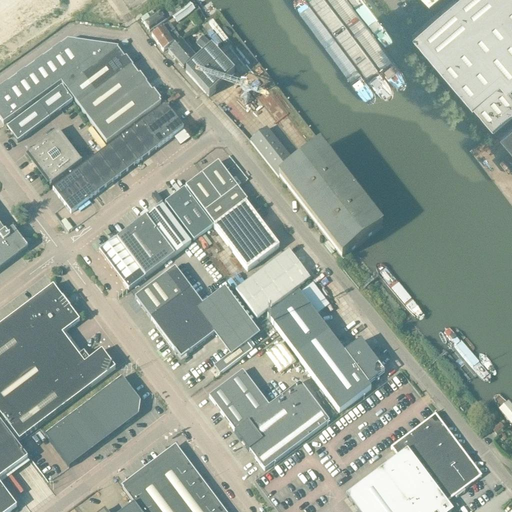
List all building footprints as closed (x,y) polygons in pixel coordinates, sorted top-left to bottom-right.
[(511,0),(449,0),(411,33),(492,129),(511,112),(511,95),(507,89),(511,84),(511,0)] [(177,24),(194,11),(189,5),(172,18),(177,24)] [(174,16),(180,11),(178,7),(171,12),(162,18),(159,13),(155,16),(152,12),(141,20),(143,24),(143,25),(149,33),(174,16)] [(26,10),(18,16),(27,28),(35,22),(26,10)] [(190,21),(196,29),(202,24),(196,16),(190,21)] [(157,45),(174,32),(168,24),(151,36),(157,45)] [(163,53),(180,40),(174,32),(157,45),(163,53)] [(203,49),(209,44),(204,37),(198,42),(203,49)] [(90,64),(92,46),(67,42),(66,46),(62,49),(60,47),(56,50),(73,75),(82,69),(90,64)] [(187,42),(183,46),(180,42),(168,53),(169,54),(168,54),(172,59),(173,58),(175,62),(188,51),(191,48),(187,42)] [(82,69),(73,75),(78,82),(83,78),(117,52),(118,50),(92,46),(90,64),(82,69)] [(65,81),(73,75),(56,50),(51,53),(53,56),(49,59),(65,81)] [(191,67),(185,73),(206,96),(209,98),(234,75),(211,50),(192,67),(191,67)] [(183,70),(195,59),(188,51),(175,62),(183,70)] [(123,61),(117,53),(117,52),(83,78),(96,96),(131,69),(131,70),(133,69),(126,59),(123,61)] [(60,84),(65,81),(49,59),(44,62),(43,59),(38,62),(56,88),(61,85),(60,84)] [(56,88),(38,62),(34,66),(35,68),(31,71),(27,74),(25,72),(20,75),(38,100),(56,88)] [(137,77),(131,70),(131,69),(96,96),(79,108),(91,126),(145,86),(146,85),(139,76),(137,77)] [(30,107),(38,100),(20,75),(16,78),(18,81),(13,84),(30,107)] [(83,78),(78,82),(73,75),(65,81),(60,84),(61,85),(79,108),(96,96),(83,78)] [(21,113),(30,107),(13,84),(9,87),(7,84),(3,88),(9,96),(15,104),(21,113)] [(151,94),(145,86),(91,126),(106,145),(160,105),(159,103),(160,102),(153,92),(151,94)] [(0,102),(9,96),(3,88),(0,89),(0,102)] [(17,144),(72,103),(61,89),(6,130),(17,144)] [(0,115),(15,104),(9,96),(0,102),(0,115)] [(0,121),(3,126),(21,113),(15,104),(0,115),(0,121)] [(147,132),(171,114),(165,106),(141,124),(147,132)] [(156,137),(177,122),(171,114),(147,132),(159,148),(162,145),(156,137)] [(511,120),(498,133),(511,149),(511,120)] [(183,130),(177,122),(156,137),(162,145),(173,137),(183,130)] [(159,148),(147,132),(141,124),(130,132),(148,156),(159,148)] [(183,130),(173,137),(180,146),(189,139),(183,130)] [(292,167),(294,166),(266,131),(250,143),(278,179),(279,179),(341,260),(381,229),(319,148),(292,168),(292,167)] [(50,187),(81,164),(58,132),(26,156),(50,187)] [(138,164),(148,156),(130,132),(120,140),(138,164)] [(127,172),(138,164),(120,140),(109,148),(127,172)] [(116,180),(127,172),(109,148),(98,156),(116,180)] [(105,188),(116,180),(98,156),(87,165),(105,188)] [(221,202),(237,189),(218,164),(201,176),(221,202)] [(94,197),(105,188),(87,165),(76,173),(82,181),(94,197)] [(58,199),(82,181),(76,173),(52,191),(58,199)] [(204,214),(221,202),(201,176),(185,188),(204,214)] [(91,199),(94,197),(82,181),(58,199),(64,207),(85,191),(91,199)] [(214,227),(247,202),(237,189),(221,202),(204,214),(214,227)] [(194,243),(213,228),(184,190),(165,205),(194,243)] [(70,215),(91,199),(85,191),(64,207),(70,215)] [(255,214),(260,210),(253,202),(249,205),(255,214)] [(247,273),(279,249),(245,204),(213,228),(247,273)] [(174,257),(190,245),(162,207),(146,219),(116,241),(139,273),(144,280),(174,257)] [(5,234),(0,227),(0,270),(28,250),(13,230),(6,235),(5,234)] [(143,280),(115,241),(99,253),(128,292),(143,280)] [(375,249),(363,260),(429,335),(441,325),(375,249)] [(257,320),(309,281),(288,253),(236,292),(257,320)] [(221,331),(190,290),(175,270),(134,300),(174,353),(188,355),(221,331)] [(62,336),(79,323),(53,288),(0,327),(0,417),(19,442),(115,370),(101,352),(76,372),(71,365),(79,359),(62,336)] [(344,355),(323,327),(299,295),(267,319),(291,351),(339,415),(371,391),(368,387),(384,375),(360,343),(344,355)] [(453,313),(457,317),(500,375),(506,382),(511,377),(511,368),(463,305),(453,313)] [(457,317),(448,324),(492,381),(500,375),(457,317)] [(439,330),(449,344),(481,385),(483,388),(492,381),(448,324),(439,330)] [(274,335),(255,350),(277,378),(296,364),(280,344),(274,335)] [(246,344),(245,344),(240,338),(231,348),(234,352),(213,368),(220,376),(252,352),(246,344)] [(481,385),(449,344),(440,351),(472,392),(481,385)] [(140,403),(115,370),(38,429),(69,469),(138,417),(140,403)] [(268,408),(243,373),(242,373),(209,398),(209,399),(235,433),(234,434),(248,453),(249,452),(264,472),(265,472),(329,424),(329,423),(300,385),(299,384),(299,385),(268,408)] [(511,414),(496,396),(488,403),(511,431),(511,414)] [(452,511),(446,504),(481,478),(435,416),(391,449),(397,458),(346,497),(356,511),(452,511)] [(0,487),(0,480),(27,460),(0,423),(0,511),(12,511),(16,509),(0,487)] [(496,436),(497,435),(503,430),(499,425),(492,432),(496,436)] [(221,511),(180,457),(168,455),(122,489),(134,505),(138,511),(221,511)]
